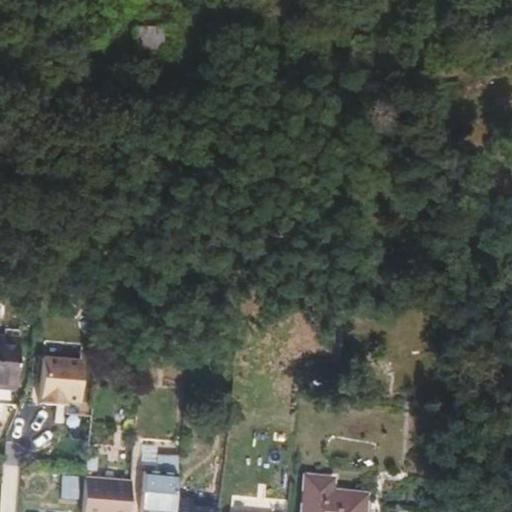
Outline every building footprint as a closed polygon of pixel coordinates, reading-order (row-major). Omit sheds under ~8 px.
[(135,28),(134,50),(161,50),(160,29),(135,28)] [(0,339),(0,390),(14,391),(19,341),(0,339)] [(42,354),(40,404),(82,405),(83,356),(42,354)] [(447,437),(447,456),(472,458),(473,438),(447,437)] [(150,475),(138,476),(135,511),(168,511),(172,458),(151,457),(150,475)] [(297,478),(293,511),(355,511),(358,496),(324,492),(325,481),(297,478)] [(76,511),(122,511),(125,485),(79,482),(76,511)] [(188,502),(171,502),(169,511),(211,511),(212,510),(188,509),(188,502)]
